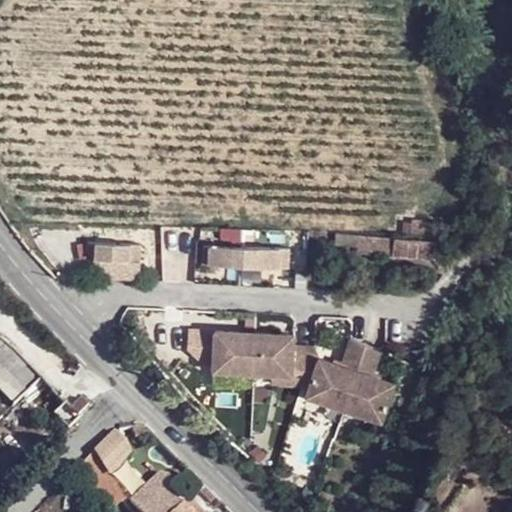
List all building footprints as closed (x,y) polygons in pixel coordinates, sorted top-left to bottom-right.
[(413,219),(413,224),(412,234),(424,235),(425,220),(413,219)] [(412,234),(413,224),(404,223),(403,233),(412,234)] [(359,247),(360,235),(336,234),(336,245),(359,247)] [(396,239),(360,235),(359,247),(360,254),(395,257),(396,239)] [(437,242),(396,239),(395,257),(437,261),(437,242)] [(145,249),(91,246),(91,254),(97,263),(144,265),(145,249)] [(294,255),(208,252),(206,269),(292,274),(294,255)] [(215,374),(255,376),(309,381),(318,351),(298,350),(297,339),(193,332),(190,351),(206,365),(215,366),(215,374)] [(0,385),(19,404),(42,379),(0,337),(0,385)] [(321,363),(315,383),(309,401),(381,425),(394,388),(373,381),(382,355),(351,345),(342,370),(321,363)] [(318,351),(309,381),(315,383),(321,363),(318,351)] [(309,381),(255,376),(254,389),(303,394),(309,381)] [(72,409),(81,417),(90,407),(82,399),(72,409)] [(131,503),(139,511),(191,511),(170,491),(168,493),(155,479),(131,503)]
